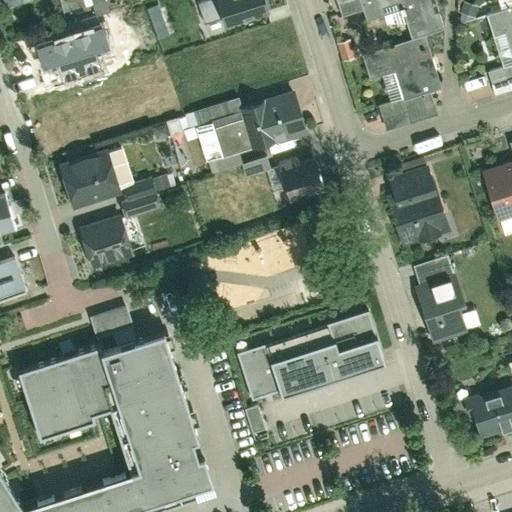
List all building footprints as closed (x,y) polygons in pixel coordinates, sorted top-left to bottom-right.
[(216,0),(223,23),(272,9),(268,0),(216,0)] [(445,26),(436,0),(363,0),(369,17),(405,5),(415,36),(425,33),(445,26)] [(511,43),(511,5),(488,13),(494,33),(507,29),(511,43)] [(372,76),(397,68),(407,99),(443,87),(425,33),(415,36),(365,52),(372,76)] [(473,98),(496,86),(489,72),(466,83),(473,98)] [(242,98),(255,142),(307,127),(295,82),(242,98)] [(61,161),(73,205),(122,191),(110,147),(61,161)] [(277,156),(288,194),(324,184),(315,150),(297,155),(296,151),(277,156)] [(511,151),(481,161),(497,213),(511,208),(511,151)] [(250,175),(273,167),(269,154),(245,162),(250,175)] [(387,176),(407,238),(456,223),(436,160),(387,176)] [(0,193),(0,230),(16,225),(5,192),(0,193)] [(80,224),(91,264),(137,251),(125,211),(80,224)] [(0,299),(27,290),(15,255),(0,260),(0,299)] [(421,294),(436,340),(470,329),(461,301),(467,299),(461,281),(421,294)] [(336,323),(353,375),(387,364),(370,311),(336,323)] [(302,334),(319,386),(353,375),(336,323),(302,334)] [(122,400),(185,379),(168,326),(105,346),(122,400)] [(267,345),(282,391),(285,397),(319,386),(302,334),(267,345)] [(122,400),(105,346),(103,342),(22,367),(43,432),(98,415),(95,408),(122,400)] [(239,354),(254,400),(282,391),(267,345),(239,354)] [(511,376),(466,391),(479,434),(511,423),(511,376)] [(122,400),(143,464),(201,445),(197,435),(203,433),(185,379),(122,400)] [(248,407),(255,431),(267,428),(261,404),(248,407)] [(143,464),(154,496),(217,476),(208,450),(203,452),(201,445),(143,464)] [(0,511),(83,511),(76,485),(27,501),(0,459),(0,511)] [(102,477),(76,485),(83,511),(104,511),(114,509),(154,496),(143,464),(102,477)]
